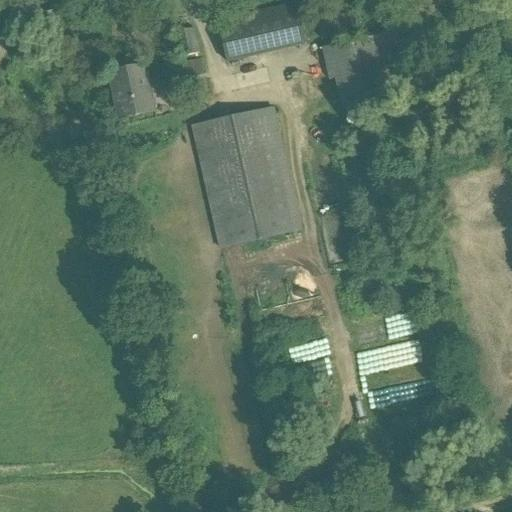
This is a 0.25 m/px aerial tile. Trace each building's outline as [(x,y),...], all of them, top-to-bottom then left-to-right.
[(220,24),(227,62),(309,45),(301,8),(220,24)] [(46,12),(49,27),(64,24),(61,10),(46,12)] [(358,12),(321,20),(325,40),(362,32),(358,12)] [(176,33),(182,57),(201,54),(195,29),(176,33)] [(323,49),(330,80),(336,79),(343,109),(412,93),(398,32),(323,49)] [(166,68),(174,100),(207,93),(200,62),(166,68)] [(110,72),(120,119),(155,112),(145,65),(110,72)] [(192,127),(220,249),(302,231),(274,109),(192,127)] [(343,218),(327,224),(342,263),(358,257),(343,218)] [(321,296),(313,270),(292,276),(300,302),(321,296)] [(266,286),(272,309),(298,302),(292,279),(266,286)]
